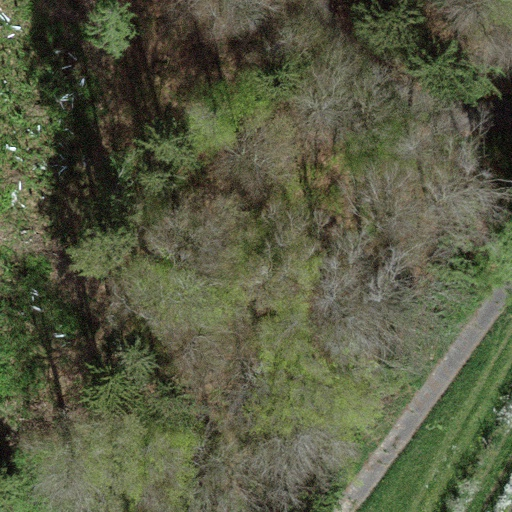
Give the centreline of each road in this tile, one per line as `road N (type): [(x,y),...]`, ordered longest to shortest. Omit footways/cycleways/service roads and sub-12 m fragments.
road 1 (track): [(511,281),(336,511)]
road 2 (track): [(313,0),(362,77),(386,95),(452,116),(511,110)]
